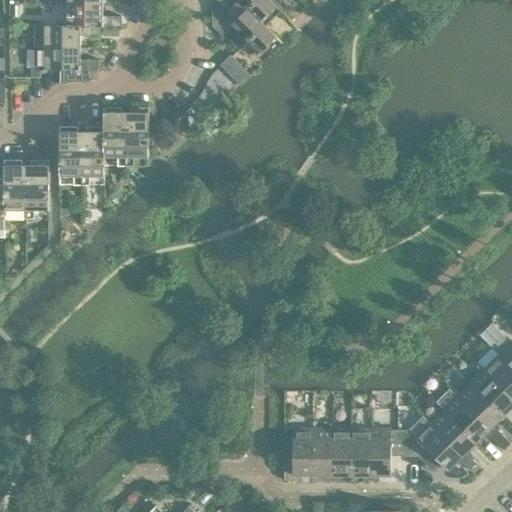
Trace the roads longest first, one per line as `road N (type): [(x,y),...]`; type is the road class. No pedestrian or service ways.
road 1 (residential): [(112,85),(165,87),(186,60),(177,0)]
road 2 (residential): [(0,136),(52,98),(112,85)]
